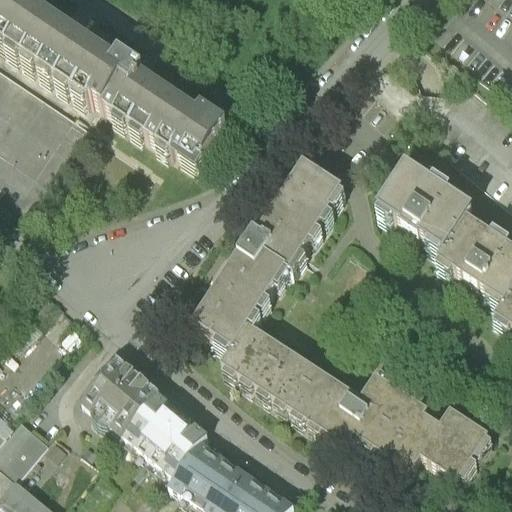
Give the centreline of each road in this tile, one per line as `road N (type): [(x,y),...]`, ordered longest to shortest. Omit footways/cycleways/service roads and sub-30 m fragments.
road 1 (residential): [(414,0),(221,210),(86,302)]
road 2 (residential): [(343,511),(230,428),(86,302)]
